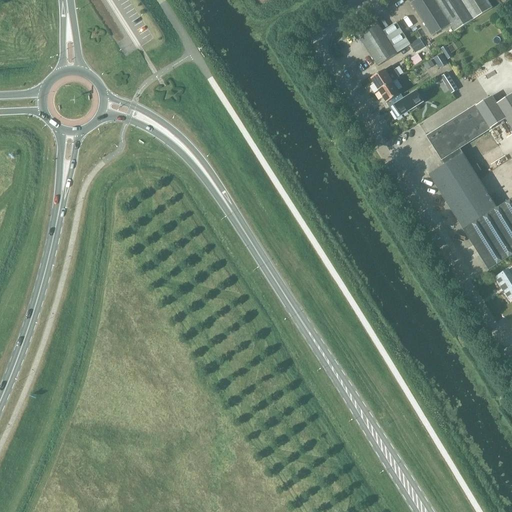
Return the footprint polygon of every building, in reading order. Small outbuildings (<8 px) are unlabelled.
[(455,32),(473,20),(492,8),(487,0),(416,0),(411,3),(432,37),(450,25),(455,32)] [(377,25),(359,37),(378,67),(396,55),(394,51),(407,42),(396,24),(382,32),(377,25)] [(415,64),(421,58),(415,52),(409,58),(415,64)] [(441,54),(436,57),(442,68),(447,64),(441,54)] [(395,71),(392,68),(392,67),(385,71),(371,79),(379,92),(393,83),(388,75),(395,71)] [(451,94),(458,90),(447,73),(441,77),(451,94)] [(390,109),(404,100),(393,83),(379,92),(390,109)] [(404,100),(390,109),(397,120),(409,112),(410,114),(417,110),(416,108),(423,103),(416,92),(404,100)] [(505,120),(511,130),(511,94),(496,105),(491,97),(476,107),(476,106),(426,137),(440,160),(459,149),(490,130),(490,129),(505,120)] [(461,229),(496,208),(474,173),(480,170),(476,164),(470,168),(459,149),(440,160),(443,165),(427,175),(461,229)] [(511,254),(511,197),(496,208),(461,229),(486,270),(511,254)] [(496,275),(503,272),(501,267),(494,270),(496,275)] [(511,276),(508,270),(496,278),(498,280),(497,281),(498,281),(499,282),(499,283),(498,283),(499,284),(500,283),(501,286),(500,287),(501,288),(502,287),(504,290),(502,291),(503,292),(504,291),(506,294),(505,294),(506,295),(506,294),(508,296),(507,297),(507,298),(508,297),(509,300),(511,298),(511,276)]
